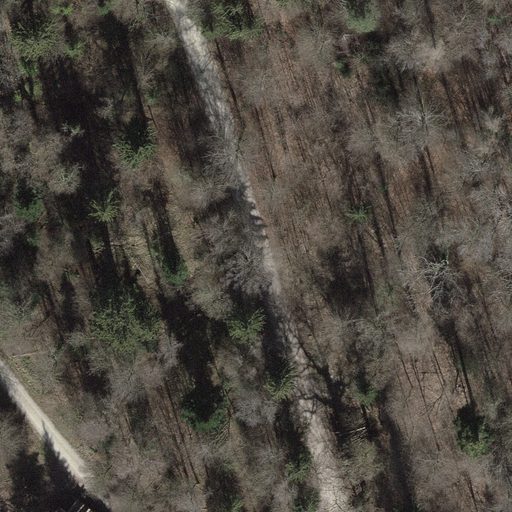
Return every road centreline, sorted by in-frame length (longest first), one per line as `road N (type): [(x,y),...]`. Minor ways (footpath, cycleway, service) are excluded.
road 1 (track): [(174,0),(204,66),(341,511)]
road 2 (track): [(121,511),(0,371)]
